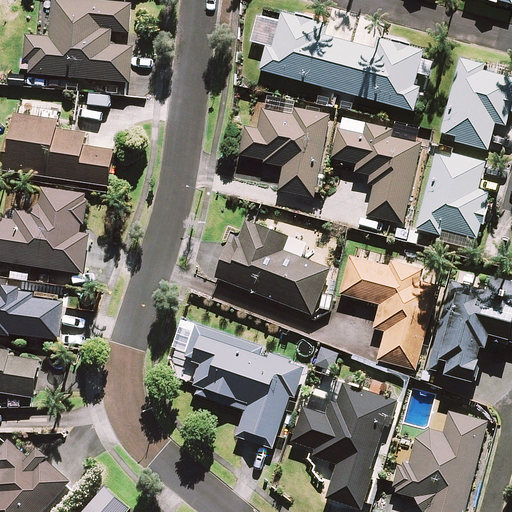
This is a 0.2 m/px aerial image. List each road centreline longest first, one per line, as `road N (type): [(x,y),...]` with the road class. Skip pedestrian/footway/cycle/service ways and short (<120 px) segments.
road 1 (residential): [(227,511),(161,458),(133,423),(124,391),(183,177),(204,0)]
road 2 (residential): [(364,0),(511,39)]
